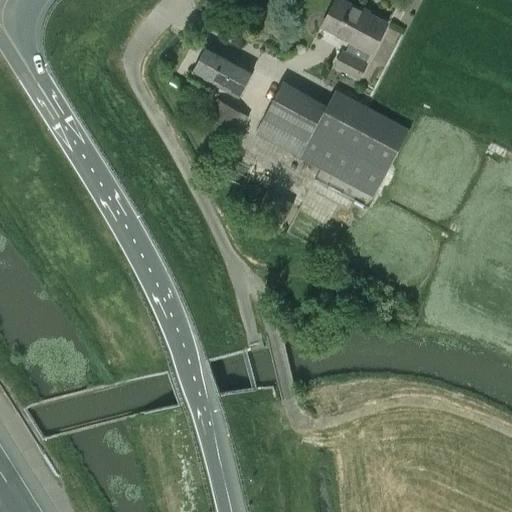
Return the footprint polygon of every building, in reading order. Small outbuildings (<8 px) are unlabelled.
[(343,0),(336,0),(322,27),(351,41),(346,52),(344,51),(336,65),(359,77),(366,63),(372,52),(373,53),(386,23),(343,0)] [(208,45),(193,72),(239,96),(254,69),(208,45)] [(284,80),(255,134),(374,197),(410,129),(336,89),(328,104),(284,80)] [(217,98),(202,126),(234,144),(249,115),(217,98)] [(267,189),(254,214),(280,228),(293,203),(267,189)]
